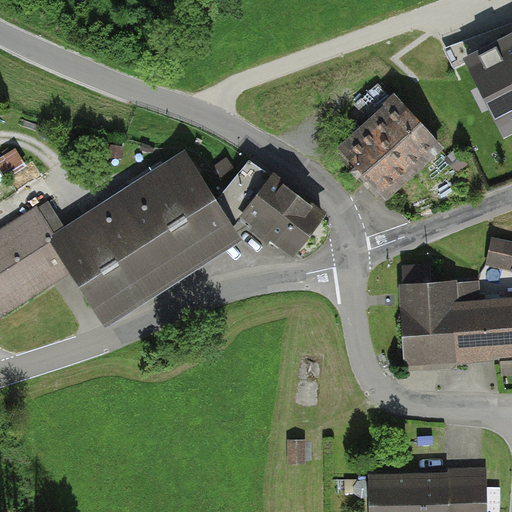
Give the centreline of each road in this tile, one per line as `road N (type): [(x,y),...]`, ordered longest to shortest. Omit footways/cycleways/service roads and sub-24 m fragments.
road 1 (unclassified): [(0,34),(208,117),(299,168),(333,195),(350,262)]
road 2 (unclassified): [(350,262),(202,295),(98,343),(0,375)]
road 3 (track): [(471,0),(246,81),(208,117)]
road 4 (unclassified): [(350,262),(365,356),(385,391),(413,404),(511,408)]
road 5 (unclassified): [(511,198),(350,262)]
